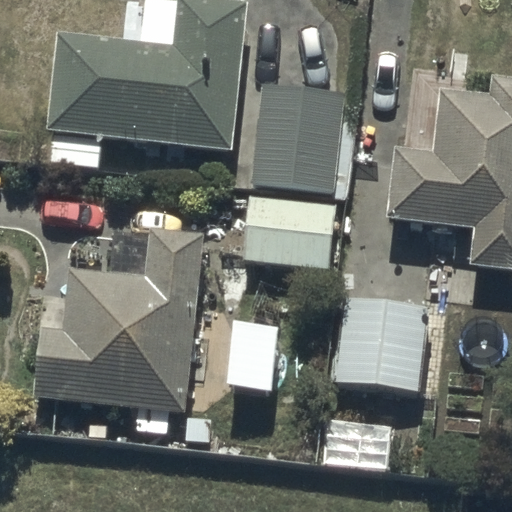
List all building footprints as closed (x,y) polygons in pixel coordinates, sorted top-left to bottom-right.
[(54,130),(59,131),(55,164),(106,170),(110,137),(242,151),(258,4),(218,0),(184,0),(184,5),(148,1),(143,44),(63,35),(54,130)] [(401,146),(394,220),(475,228),(471,268),(511,271),(511,77),(498,76),(496,92),(446,87),(440,150),(401,146)] [(354,95),(265,87),(256,187),(344,196),(354,95)] [(254,200),(248,264),(338,272),(343,208),(254,200)] [(172,435),(174,413),(195,414),(209,234),(154,230),(151,277),(73,271),(68,332),(48,330),(43,397),(66,399),(64,423),(82,424),(84,403),(144,408),(142,432),(172,435)] [(350,298),(339,382),(425,393),(435,308),(350,298)]
